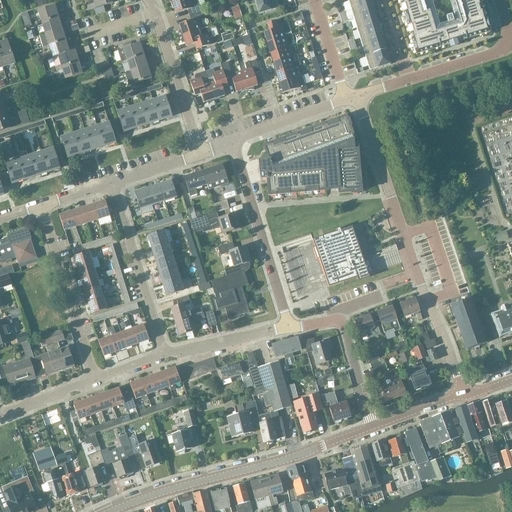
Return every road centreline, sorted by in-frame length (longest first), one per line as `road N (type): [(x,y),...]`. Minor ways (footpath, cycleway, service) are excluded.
road 1 (residential): [(466,396),(420,288),(357,96)]
road 2 (tertiary): [(110,511),(372,426)]
road 3 (residential): [(357,96),(503,51),(509,39),(498,0)]
road 4 (residential): [(288,327),(230,142)]
road 5 (residential): [(93,379),(40,205)]
road 6 (residential): [(163,353),(110,182)]
road 7 (residential): [(199,153),(148,0)]
road 8 (residential): [(372,426),(342,325),(288,327)]
road 9 (residential): [(163,353),(288,327)]
road 10 (residential): [(230,142),(346,99)]
